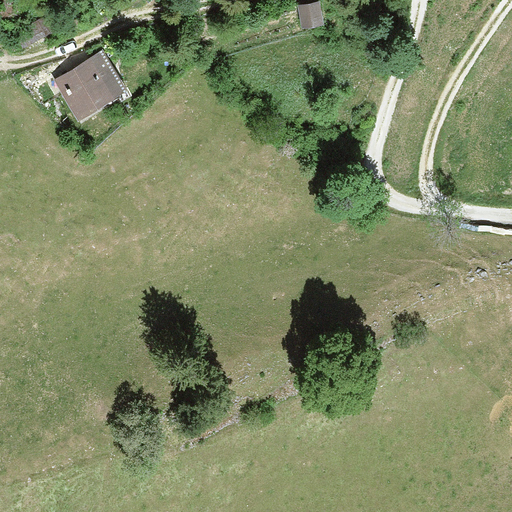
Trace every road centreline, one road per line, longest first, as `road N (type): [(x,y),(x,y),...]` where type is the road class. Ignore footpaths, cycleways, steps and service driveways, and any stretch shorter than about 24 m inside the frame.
road 1 (track): [(451,213),(394,195),(370,178),(417,0)]
road 2 (track): [(451,213),(427,196),(426,148),(449,92),(511,0)]
road 3 (track): [(210,0),(131,19),(26,65),(11,64),(0,47)]
